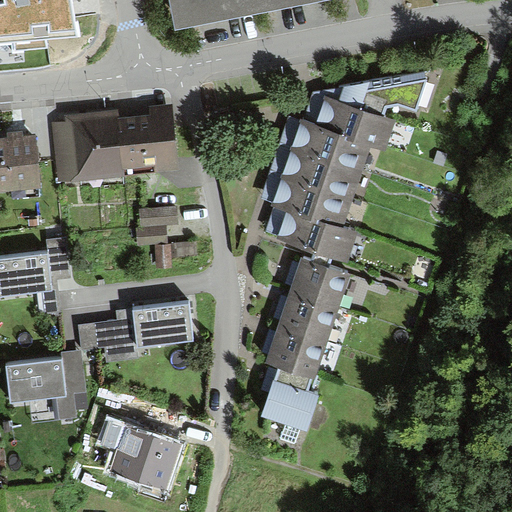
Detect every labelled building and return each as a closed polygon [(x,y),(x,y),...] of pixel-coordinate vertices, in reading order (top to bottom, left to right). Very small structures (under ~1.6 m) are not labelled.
[(0,0),(0,34),(63,27),(60,0),(0,0)] [(171,0),(175,20),(272,0),(171,0)] [(333,251),(350,256),(362,221),(347,216),(373,141),(387,146),(399,110),(385,105),(387,99),(398,96),(417,103),(428,70),(425,70),(424,65),(345,78),(340,93),(325,88),(316,115),(301,110),(271,199),(284,203),(275,231),(314,244),(333,251)] [(52,117),(58,178),(180,166),(173,98),(65,109),(66,115),(52,117)] [(0,131),(0,184),(41,182),(37,129),(0,131)] [(178,201),(139,204),(140,222),(135,222),(137,242),(155,241),(156,264),(172,263),(171,253),(197,251),(196,237),(168,239),(167,220),(179,220),(178,201)] [(47,244),(0,249),(0,287),(42,283),(45,309),(61,307),(58,275),(72,273),(67,232),(46,235),(47,244)] [(333,251),(314,244),(311,253),(330,259),(333,251)] [(311,253),(302,250),(268,353),(279,357),(262,407),(287,415),(280,437),(295,442),(302,420),(308,422),(321,386),(315,384),(319,371),(317,370),(351,266),(330,259),(311,253)] [(190,298),(118,306),(119,316),(78,320),(81,346),(105,343),(107,359),(139,356),(138,342),(194,336),(190,298)] [(62,348),(63,351),(6,357),(11,396),(57,391),(60,416),(77,413),(75,389),(87,388),(81,346),(62,348)] [(125,420),(110,463),(169,483),(183,439),(125,420)]
